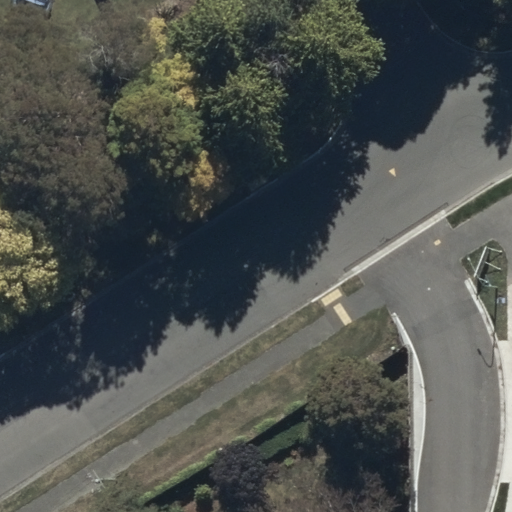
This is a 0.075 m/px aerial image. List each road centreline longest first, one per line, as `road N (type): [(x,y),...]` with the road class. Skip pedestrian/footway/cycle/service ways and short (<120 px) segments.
road 1 (residential): [(365,191),(0,431)]
road 2 (residential): [(365,191),(449,331),(462,372),(449,511)]
road 3 (residential): [(371,0),(476,113)]
road 4 (residential): [(476,113),(365,191)]
